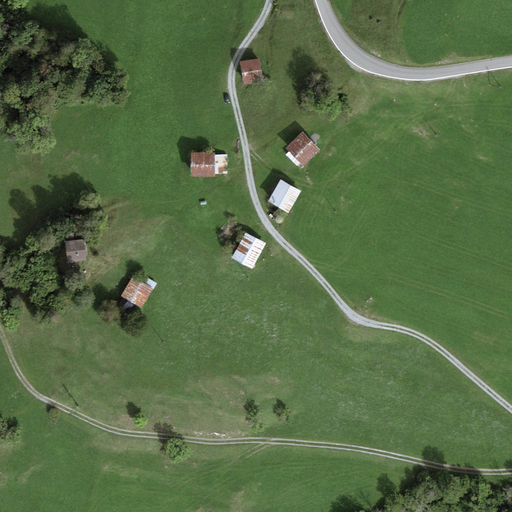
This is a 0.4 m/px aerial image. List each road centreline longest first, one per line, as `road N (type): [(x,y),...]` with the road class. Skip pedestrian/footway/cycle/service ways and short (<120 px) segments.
road 1 (track): [(511,471),(481,473),(352,448),(118,432),(34,393),(0,326)]
road 2 (track): [(270,0),(232,77),(263,216),(351,314),(415,333),(511,409)]
road 3 (unclassified): [(322,0),(354,57),(380,70),(441,74),(511,63)]
